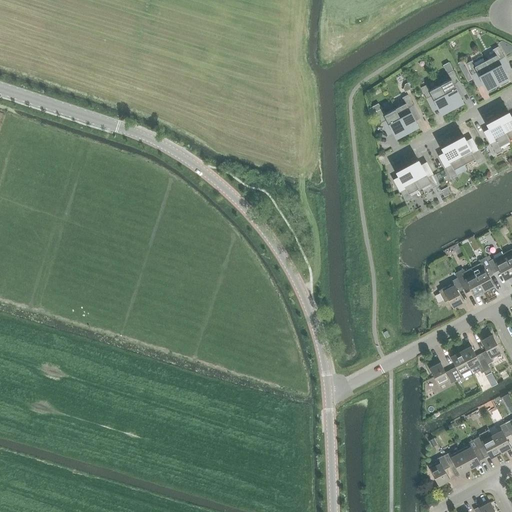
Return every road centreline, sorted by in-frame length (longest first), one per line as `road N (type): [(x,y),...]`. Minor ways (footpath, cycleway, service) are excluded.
road 1 (secondary): [(327,394),(313,323),(286,265),(235,199),(146,136),(0,89)]
road 2 (residential): [(327,394),(493,309)]
road 3 (residential): [(511,94),(386,161)]
